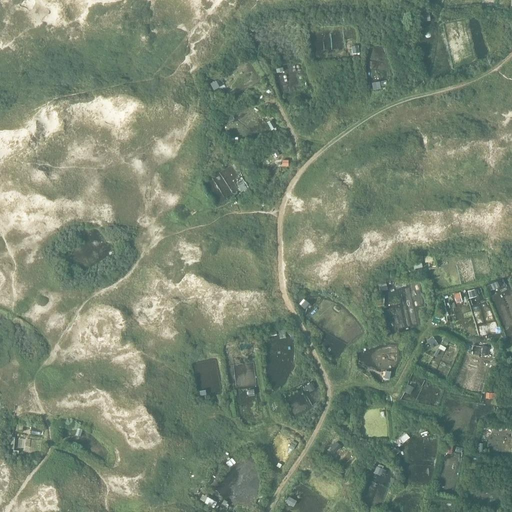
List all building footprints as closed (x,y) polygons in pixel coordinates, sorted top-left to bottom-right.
[(357,46),(350,47),(351,55),(358,53),(357,46)] [(215,82),(209,85),(213,91),(218,88),(215,82)] [(379,82),(372,84),(373,91),(380,89),(379,82)] [(242,183),(237,186),(240,192),(245,189),(242,183)] [(419,257),(412,259),(414,270),(421,268),(419,257)] [(496,283),(487,286),(489,292),(498,288),(496,283)] [(459,293),(453,295),(455,304),(461,302),(459,293)] [(309,304),(303,299),(299,304),(305,309),(309,304)] [(433,339),(428,343),(431,347),(436,344),(433,339)] [(367,357),(360,355),(358,363),(365,365),(367,357)] [(42,429),(30,428),(29,434),(41,436),(42,429)] [(293,442),(289,449),(293,451),(297,444),(293,442)] [(335,442),(331,447),(336,451),(340,447),(335,442)] [(288,498),(285,503),(291,507),(294,502),(288,498)]
